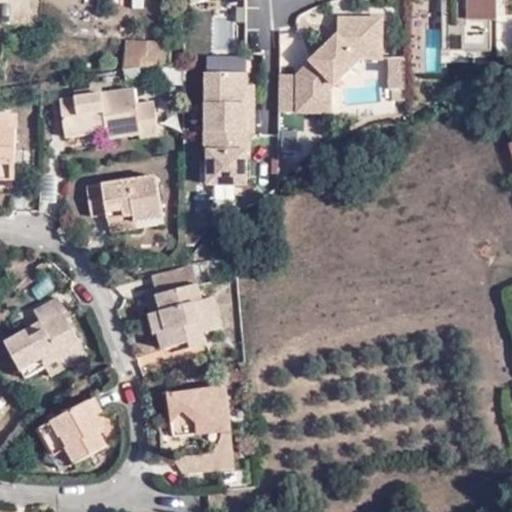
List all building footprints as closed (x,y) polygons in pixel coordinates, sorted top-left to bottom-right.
[(442,0),(442,15),(450,14),(449,34),(463,34),(463,42),(485,42),(485,51),(491,52),(490,0),(442,0)] [(485,51),(485,42),(463,42),(463,52),(485,51)] [(128,43),(125,70),(143,67),(144,56),(148,56),(149,44),(128,43)] [(143,67),(173,62),(174,46),(149,44),(148,56),(144,56),(143,67)] [(79,99),(104,95),(104,89),(78,92),(79,99)] [(137,91),(104,95),(79,99),(63,101),(68,139),(110,133),(111,141),(144,137),(144,140),(162,138),(156,104),(139,106),(137,91)] [(12,129),(12,115),(0,114),(0,181),(17,181),(18,129),(12,129)] [(111,216),(111,222),(139,218),(139,223),(165,220),(159,178),(90,188),(95,219),(111,216)] [(139,218),(111,222),(113,234),(139,229),(139,223),(139,218)] [(161,296),(200,287),(196,269),(156,279),(161,294),(161,296)] [(205,302),(200,287),(161,296),(174,348),(194,343),(209,340),(208,333),(224,330),(218,301),(205,302)] [(174,348),(161,296),(161,294),(149,298),(157,336),(163,334),(166,351),(174,348)] [(46,364),(83,343),(67,315),(70,313),(63,300),(37,314),(43,325),(9,345),(24,372),(45,360),(46,364)] [(210,346),(209,340),(194,343),(195,350),(210,346)] [(90,358),(83,343),(46,364),(48,369),(53,379),(90,358)] [(48,369),(46,364),(45,360),(24,372),(28,381),(48,369)] [(229,388),(206,391),(207,397),(231,395),(229,388)] [(207,397),(206,391),(172,396),(177,433),(206,426),(207,431),(224,427),(223,415),(232,412),(231,395),(207,397)] [(98,399),(41,432),(56,458),(70,449),(80,465),(111,448),(102,432),(109,428),(102,417),(106,414),(98,399)] [(224,427),(225,434),(225,436),(217,456),(218,472),(225,471),(225,454),(237,454),(232,412),(223,415),(224,427)] [(206,426),(177,433),(178,438),(225,434),(224,427),(207,431),(206,426)] [(239,470),(237,454),(225,454),(225,471),(239,470)] [(218,472),(217,456),(185,458),(187,475),(218,472)] [(178,459),(187,475),(185,458),(178,459)]
